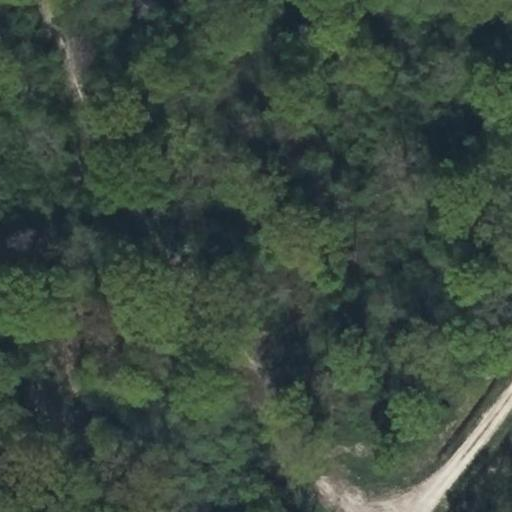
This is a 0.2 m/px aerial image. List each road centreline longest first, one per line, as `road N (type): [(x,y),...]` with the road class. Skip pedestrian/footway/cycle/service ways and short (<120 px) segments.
road 1 (track): [(30,0),(44,45),(320,492),(340,511)]
road 2 (track): [(511,389),(417,511)]
